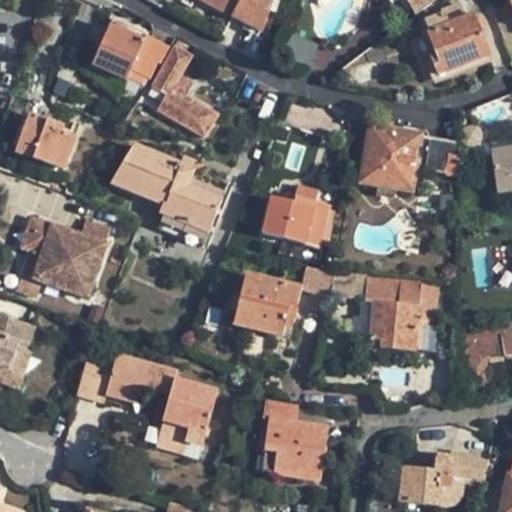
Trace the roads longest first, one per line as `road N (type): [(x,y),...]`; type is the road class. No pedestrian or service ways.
road 1 (residential): [(511,90),(451,112),(299,90),(122,0)]
road 2 (residential): [(363,511),(373,436),(511,416)]
